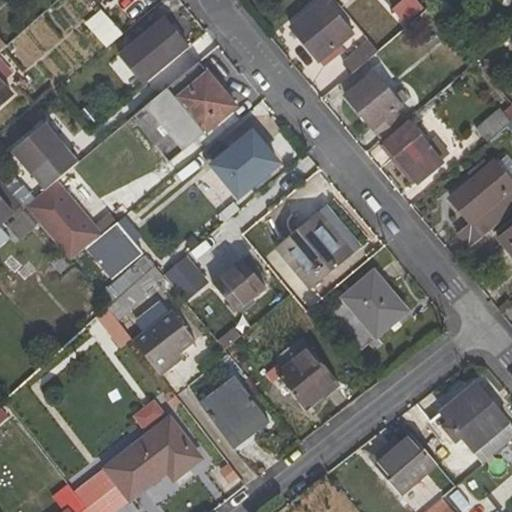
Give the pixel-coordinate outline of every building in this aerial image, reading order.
[(84,23),(106,48),(121,35),(92,1),(86,6),(93,15),(84,23)] [(318,62),(350,35),(322,2),(290,29),(318,62)] [(137,41),(161,71),(187,48),(163,19),(137,41)] [(350,77),(377,54),(367,42),(341,65),(350,77)] [(13,72),(0,58),(0,107),(14,95),(3,82),(13,72)] [(180,153),(234,108),(197,63),(143,108),(180,153)] [(344,98),(372,130),(395,112),(400,106),(373,74),(344,98)] [(511,120),(511,104),(502,114),(510,122),(511,120)] [(486,143),(507,125),(510,122),(502,114),(498,109),(475,129),(486,143)] [(372,130),(381,141),(403,122),(395,112),(372,130)] [(417,184),(442,163),(408,123),(383,144),(417,184)] [(30,178),(63,150),(44,126),(10,153),(30,178)] [(237,197),(275,163),(252,135),(213,168),(237,197)] [(458,236),(468,250),(511,211),(511,187),(492,163),(479,174),(473,169),(465,176),(470,182),(450,198),(471,226),(458,236)] [(23,208),(70,262),(85,250),(100,237),(94,230),(54,183),(23,208)] [(0,224),(12,213),(0,199),(0,224)] [(310,291),(351,256),(317,214),(275,248),(310,291)] [(116,223),(111,216),(94,230),(100,237),(116,223)] [(110,281),(142,253),(116,223),(100,237),(85,250),(110,281)] [(511,229),(499,240),(511,256),(511,229)] [(59,274),(68,265),(58,255),(49,263),(59,274)] [(109,306),(132,286),(153,267),(145,256),(100,296),(109,306)] [(186,257),(165,274),(186,300),(208,283),(186,257)] [(237,314),(263,291),(238,260),(211,283),(237,314)] [(141,297),(162,279),(159,275),(153,267),(132,286),(141,297)] [(375,340),(406,313),(374,273),(341,300),(375,340)] [(94,318),(108,336),(119,326),(106,308),(94,318)] [(172,314),(132,344),(160,379),(172,369),(168,364),(178,355),(194,343),(172,314)] [(305,411),(335,387),(305,350),(275,375),(305,411)] [(172,369),(182,361),(178,355),(168,364),(172,369)] [(198,405),(229,447),(266,420),(234,377),(198,405)] [(511,431),(473,386),(428,425),(444,443),(454,433),(481,466),(511,440),(511,431)] [(0,433),(10,424),(0,412),(0,433)] [(172,480),(198,460),(168,421),(105,470),(129,500),(166,472),(172,480)] [(444,443),(471,475),(481,466),(454,433),(444,443)] [(374,467),(401,498),(436,467),(410,436),(374,467)]
